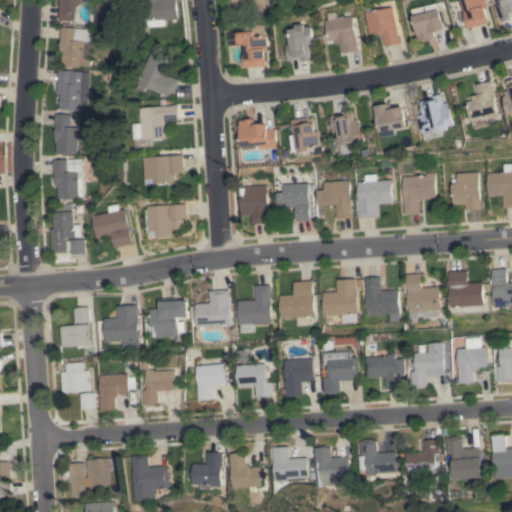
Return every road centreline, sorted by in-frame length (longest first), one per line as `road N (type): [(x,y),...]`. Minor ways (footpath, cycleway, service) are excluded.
road 1 (residential): [(0,284),(511,237)]
road 2 (residential): [(28,0),(21,145),(42,511)]
road 3 (residential): [(38,438),(511,406)]
road 4 (residential): [(211,96),(315,88),(511,47)]
road 5 (residential): [(219,258),(201,0)]
